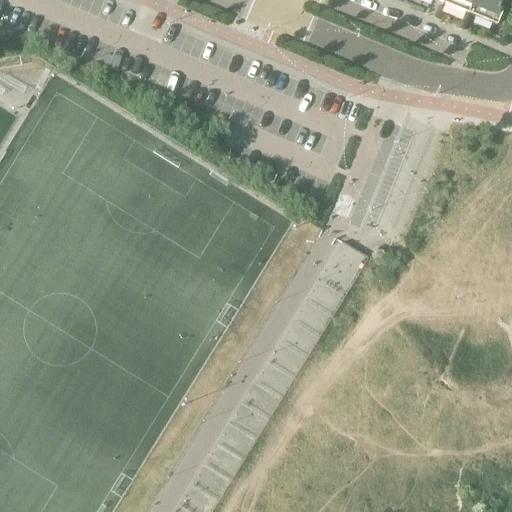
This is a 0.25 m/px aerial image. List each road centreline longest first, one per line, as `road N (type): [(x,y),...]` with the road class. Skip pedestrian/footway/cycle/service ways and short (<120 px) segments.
road 1 (residential): [(495,87),(402,73),(279,21)]
road 2 (residential): [(460,57),(323,0)]
